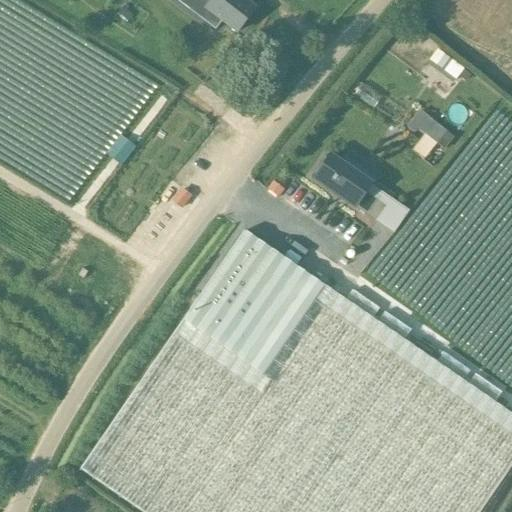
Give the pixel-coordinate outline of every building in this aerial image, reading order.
[(191,0),(187,10),(215,31),(223,21),(237,32),(255,10),(254,10),(255,10),(242,0),(241,0),(191,0)] [(435,124),(426,135),(444,150),(453,138),(435,124)] [(326,162),(323,160),(313,175),(316,177),(314,179),(330,190),(331,188),(342,196),(341,198),(355,208),(356,206),(378,221),(388,206),(366,192),(371,185),(370,184),(374,177),(360,167),(355,173),(330,156),(326,162)] [(80,471),(140,511),(480,511),(511,466),(511,415),(244,232),(80,471)] [(84,279),(88,272),(82,269),(78,276),(84,279)]
